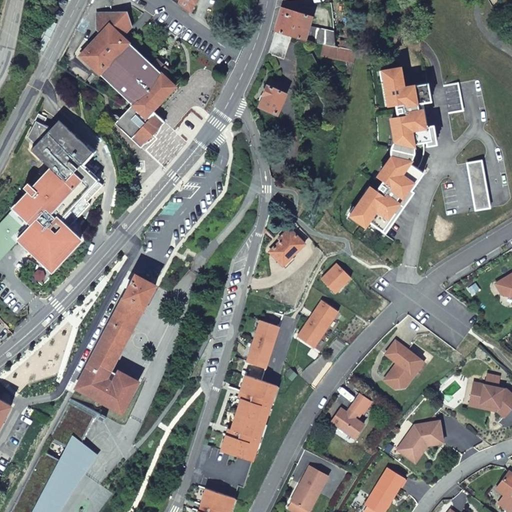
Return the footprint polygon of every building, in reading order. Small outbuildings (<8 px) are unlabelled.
[(184,0),(179,0),(178,3),(192,13),(195,4),(184,0)] [(304,38),(323,43),(335,45),(334,30),(310,26),(312,16),(281,6),(274,30),(290,34),(304,38)] [(94,68),(122,36),(132,25),(124,19),(120,15),(116,14),(114,13),(110,13),(97,13),(97,30),(101,33),(80,55),(94,68)] [(287,42),(290,34),(274,30),(271,41),(267,52),(283,58),(288,43),(287,42)] [(175,86),(165,76),(171,70),(167,67),(168,66),(163,61),(162,62),(158,59),(153,65),(122,36),(94,68),(132,104),(115,123),(141,147),(144,143),(147,142),(149,141),(150,140),(153,138),(155,136),(158,133),(159,130),(160,127),(161,125),(165,121),(152,110),(175,86)] [(321,56),(354,63),(357,50),(335,45),(323,43),(321,56)] [(369,188),(356,207),(354,206),(348,214),(353,217),(362,223),(363,220),(382,230),(395,213),(397,215),(413,192),(411,190),(423,172),(409,163),(410,160),(409,156),(409,153),(410,150),(413,147),(414,146),(415,143),(432,141),(429,126),(425,127),(422,109),(421,103),(424,102),(431,101),(430,94),(428,83),(404,87),(402,71),(397,68),(386,70),(380,71),(382,80),(384,80),(388,103),(396,102),(399,119),(391,120),(395,142),(394,143),(392,146),(392,148),(391,150),(391,154),(391,156),(379,174),(385,178),(375,192),(369,188)] [(278,115),(287,93),(277,89),(279,84),(271,80),(268,85),(267,84),(262,95),(264,96),(259,106),(278,115)] [(458,84),(443,86),(449,113),(463,111),(458,84)] [(36,144),(31,149),(47,163),(39,171),(44,176),(34,187),(28,182),(24,187),(29,192),(0,223),(0,256),(10,246),(11,247),(15,244),(17,242),(16,240),(19,237),(52,269),(80,239),(67,227),(90,203),(82,196),(97,180),(80,164),(92,151),(59,120),(51,128),(36,121),(28,137),(36,144)] [(481,161),(467,163),(475,210),(489,208),(481,161)] [(304,243),(289,228),(283,234),(284,236),(269,251),(275,258),(278,256),(285,262),(304,243)] [(351,277),(336,263),(331,269),(323,277),(322,276),(321,278),(334,292),(344,282),(345,283),(351,277)] [(511,273),(495,284),(501,294),(511,296),(511,273)] [(90,358),(111,370),(155,285),(135,274),(90,358)] [(338,311),(321,300),(317,306),(317,307),(311,316),(310,316),(305,325),(299,335),(298,334),(297,336),(313,347),(321,336),(322,336),(326,329),(333,317),(334,318),(338,311)] [(224,451),(253,460),(277,385),(262,380),(283,315),(267,310),(264,321),(260,320),(243,374),(248,376),(243,392),(257,396),(255,402),(241,398),(231,429),(245,433),(243,439),(229,435),(224,451)] [(384,380),(395,389),(404,387),(413,375),(410,373),(420,360),(395,341),(385,354),(397,363),(395,365),(397,367),(395,369),(391,370),(384,380)] [(117,374),(111,370),(90,358),(76,385),(78,389),(115,410),(118,411),(123,409),(137,384),(135,380),(121,372),(117,374)] [(423,362),(420,360),(410,373),(413,375),(423,362)] [(511,394),(506,389),(474,383),(470,399),(481,401),(480,404),(499,407),(507,414),(511,407),(511,394)] [(257,396),(243,392),(241,398),(255,402),(257,396)] [(341,408),(331,422),(355,438),(364,425),(356,420),(354,418),(356,414),(359,416),(362,412),(363,414),(371,402),(360,395),(347,413),(341,408)] [(82,444),(91,428),(99,413),(72,398),(70,402),(51,439),(69,449),(73,442),(81,447),(82,444)] [(0,425),(11,405),(0,399),(0,425)] [(470,399),(469,405),(497,411),(504,416),(507,414),(499,407),(480,404),(481,401),(470,399)] [(415,425),(402,444),(416,454),(421,446),(427,445),(443,442),(439,421),(415,425)] [(245,433),(231,429),(229,435),(243,439),(245,433)] [(44,451),(12,511),(13,511),(57,511),(61,507),(70,491),(79,478),(89,465),(97,454),(82,444),(81,447),(73,442),(69,449),(62,461),(44,451)] [(191,483),(198,486),(211,446),(204,444),(191,483)] [(416,454),(402,444),(398,449),(415,462),(427,445),(421,446),(416,454)] [(310,466),(294,495),(301,499),(298,505),(310,511),(328,476),(310,466)] [(387,468),(366,504),(368,505),(376,510),(379,511),(385,511),(391,500),(389,499),(391,495),(393,497),(404,479),(387,468)] [(511,473),(509,471),(496,489),(505,495),(511,500),(511,473)] [(204,511),(199,510),(198,511),(230,511),(235,498),(206,488),(201,504),(215,509),(213,511),(204,511)] [(301,499),(294,495),(291,501),(292,502),(288,509),(293,511),(309,511),(310,511),(298,505),(301,499)] [(511,511),(511,500),(505,495),(499,503),(511,511)]
